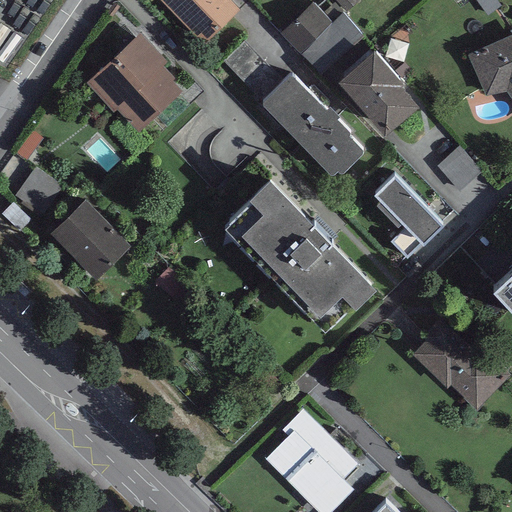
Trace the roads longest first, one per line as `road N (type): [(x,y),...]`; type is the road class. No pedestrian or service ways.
road 1 (residential): [(511,176),(313,379)]
road 2 (residential): [(172,511),(0,340)]
road 3 (residential): [(446,511),(313,379)]
road 4 (residential): [(95,0),(0,134)]
